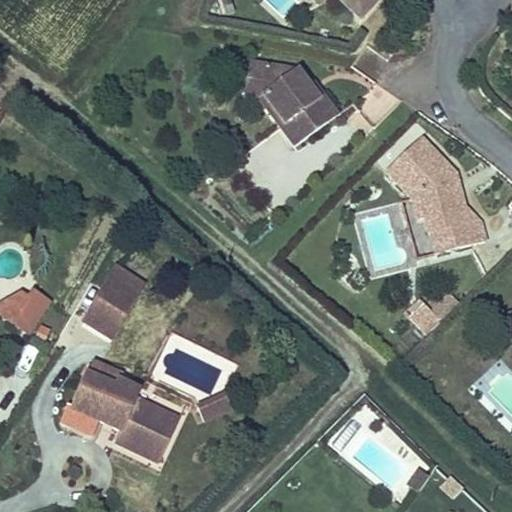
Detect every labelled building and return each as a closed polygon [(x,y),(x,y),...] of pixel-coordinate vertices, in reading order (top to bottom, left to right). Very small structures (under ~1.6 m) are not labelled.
[(307,0),(319,10),(327,0),(307,0)] [(334,0),(361,28),(385,1),(384,0),(334,0)] [(250,112),(271,141),(276,136),(254,108),(259,79),(240,75),(235,110),(250,112)] [(276,136),(271,141),(286,159),(329,127),(314,108),(309,111),(299,98),(288,82),(259,79),(254,108),(276,136)] [(309,111),(314,108),(304,95),(299,98),(309,111)] [(418,227),(421,241),(436,238),(443,259),(479,251),(474,233),(460,216),(456,198),(450,200),(447,190),(453,186),(452,182),(416,145),(380,180),(407,205),(412,228),(418,227)] [(456,198),(453,186),(447,190),(450,200),(456,198)] [(436,238),(421,241),(426,262),(443,259),(436,238)] [(106,277),(134,295),(141,285),(112,266),(106,277)] [(108,334),(134,295),(106,277),(80,316),(108,334)] [(4,311),(23,323),(37,297),(31,293),(9,300),(4,311)] [(397,320),(401,326),(415,311),(411,306),(397,320)] [(401,326),(417,341),(432,327),(415,311),(401,326)] [(177,415),(134,395),(140,382),(119,373),(116,379),(88,366),(71,404),(119,426),(113,440),(157,460),(177,415)] [(203,420),(232,409),(225,391),(196,402),(203,420)] [(416,489),(427,473),(416,466),(406,481),(416,489)] [(462,488),(449,476),(439,486),(452,498),(462,488)]
